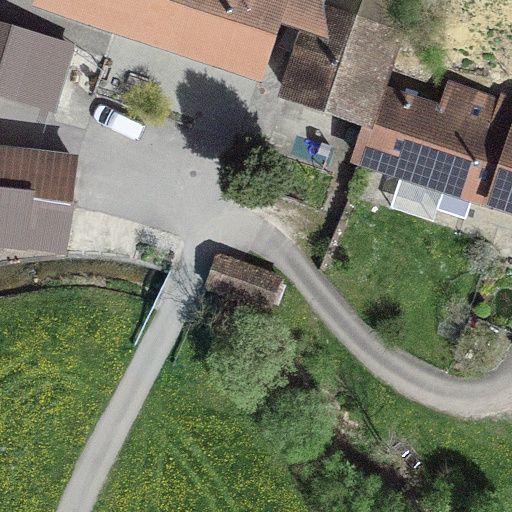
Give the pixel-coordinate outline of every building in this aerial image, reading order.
[(310,41),(323,0),(35,0),(32,10),(265,85),(282,32),(299,37),(310,41)] [(323,0),(310,41),(299,37),(277,105),(360,132),(373,136),(388,89),(408,30),(388,23),(395,0),(323,0)] [(76,47),(0,25),(0,102),(55,118),(76,47)] [(373,136),(360,132),(349,167),(511,219),(511,95),(501,92),(499,99),(447,83),(440,106),(388,89),(373,136)] [(80,159),(0,149),(0,253),(26,256),(26,252),(68,256),(80,159)] [(266,328),(286,281),(217,252),(197,299),(266,328)]
